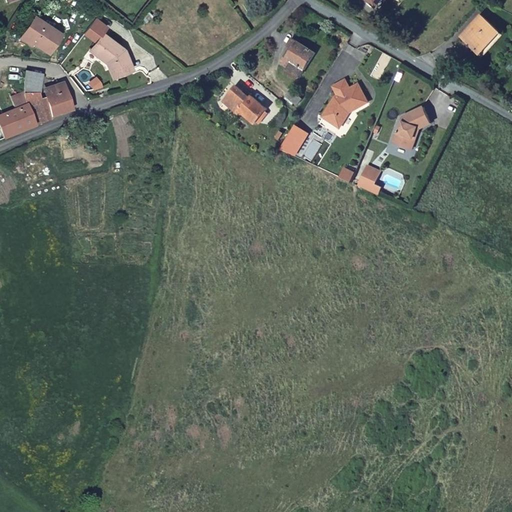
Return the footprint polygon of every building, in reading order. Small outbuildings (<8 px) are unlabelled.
[(463,32),(479,47),(499,25),(482,10),(463,32)] [(48,58),(59,37),(32,20),(19,41),(48,58)] [(87,35),(99,44),(93,52),(99,58),(107,64),(113,83),(135,76),(126,53),(105,37),(110,30),(98,21),(87,35)] [(288,67),(300,80),(314,55),(295,44),(288,58),(292,63),(288,67)] [(287,73),(300,80),(288,67),(292,63),(288,58),(285,55),(280,65),(288,70),(287,73)] [(21,73),(21,96),(38,95),(38,93),(39,76),(23,73),(21,73)] [(99,81),(90,84),(92,90),(100,88),(101,87),(99,81)] [(359,85),(351,90),(346,82),(336,88),(341,96),(337,98),(326,117),(342,127),(351,112),(350,111),(352,110),(353,111),(369,102),(359,85)] [(41,101),(46,121),(67,114),(60,88),(58,87),(43,92),(44,94),(45,99),(41,101)] [(249,102),(235,89),(221,105),(236,116),(238,114),(255,127),(267,111),(251,98),(249,102)] [(38,95),(21,96),(24,109),(29,129),(46,124),(46,121),(41,101),(45,99),(44,94),(38,93),(38,95)] [(287,99),(298,108),(303,101),(292,93),(287,99)] [(7,101),(12,113),(0,116),(0,138),(27,130),(29,129),(24,109),(21,96),(7,101)] [(431,123),(423,107),(402,117),(392,143),(412,150),(416,139),(413,137),(417,128),(419,128),(431,123)] [(305,136),(293,129),(278,152),(292,158),(305,136)] [(366,167),(360,180),(374,186),(379,174),(366,167)] [(350,184),(354,175),(344,170),(340,180),(350,184)] [(360,180),(357,187),(377,196),(380,189),(374,186),(360,180)]
